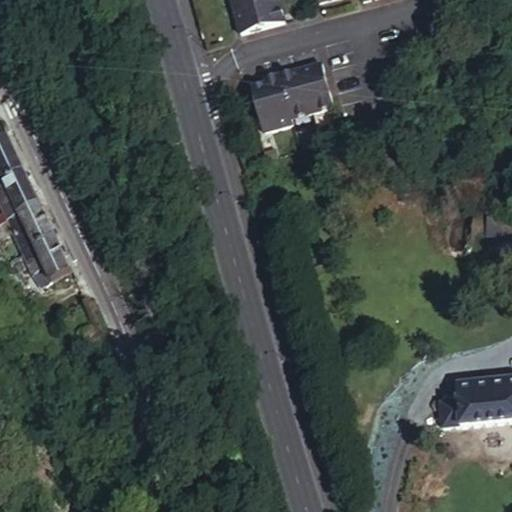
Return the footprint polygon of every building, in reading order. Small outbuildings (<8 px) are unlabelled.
[(287,5),(285,0),(238,0),(243,16),(287,5)] [(343,0),(321,0),(324,10),(345,4),(343,0)] [(389,0),(366,0),(369,8),(391,3),(389,0)] [(293,27),(287,5),(243,16),(249,39),(293,27)] [(329,69),(308,75),(320,119),(341,114),(329,69)] [(308,75),(287,81),(299,125),(320,119),(308,75)] [(274,89),(264,92),(276,136),(300,130),(299,125),(287,81),(272,85),(274,89)] [(0,145),(0,186),(29,173),(13,139),(0,145)] [(0,186),(0,194),(12,221),(44,206),(29,173),(0,186)] [(44,206),(12,221),(27,255),(59,239),(44,206)] [(59,239),(27,255),(36,275),(49,270),(55,282),(75,273),(59,239)] [(459,388),(461,401),(511,393),(511,369),(508,370),(509,376),(473,381),(474,386),(459,388)] [(511,393),(461,401),(466,431),(511,423),(511,393)] [(446,434),(466,431),(461,401),(442,403),(446,434)]
